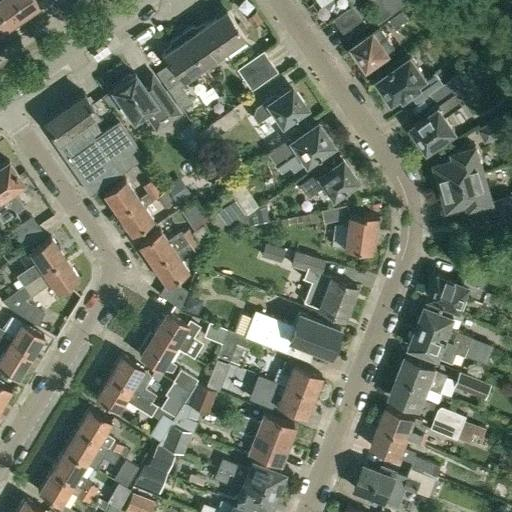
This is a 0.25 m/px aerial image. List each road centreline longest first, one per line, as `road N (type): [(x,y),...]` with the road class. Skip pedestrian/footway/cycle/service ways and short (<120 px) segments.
road 1 (residential): [(302,511),(408,229),(397,184),(275,0)]
road 2 (residential): [(2,99),(101,249),(102,285),(0,460)]
road 3 (unclassified): [(2,99),(139,0)]
